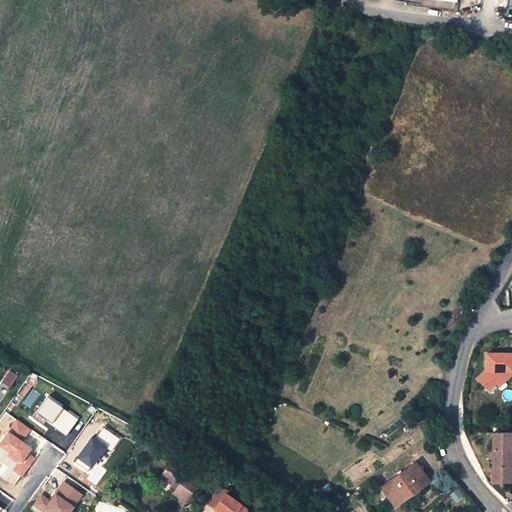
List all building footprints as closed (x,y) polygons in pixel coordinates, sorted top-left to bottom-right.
[(495,355),(486,354),(486,371),(477,379),(488,391),(501,378),(504,382),(511,374),(511,354),(500,354),(500,356),(495,357),(495,355)] [(15,380),(8,375),(1,386),(7,391),(15,380)] [(492,433),(492,483),(510,483),(510,453),(510,433),(492,433)] [(172,485),(176,488),(174,491),(173,494),(186,503),(199,485),(186,475),(187,473),(170,462),(160,477),(172,485)] [(415,464),(380,488),(394,507),(424,485),(417,475),(421,473),(415,464)] [(417,475),(424,485),(428,482),(421,473),(417,475)] [(244,511),(243,508),(224,495),(214,510),(217,511),(244,511)] [(447,496),(442,500),(445,504),(450,499),(447,496)] [(123,511),(125,508),(102,503),(99,511),(123,511)]
